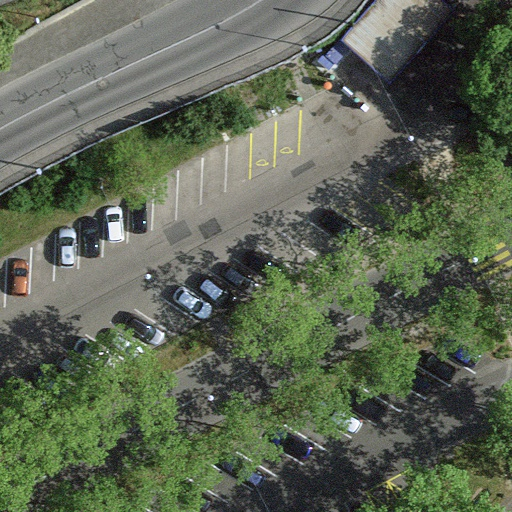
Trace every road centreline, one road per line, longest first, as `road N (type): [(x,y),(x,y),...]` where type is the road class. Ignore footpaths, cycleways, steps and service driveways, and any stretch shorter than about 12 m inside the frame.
road 1 (residential): [(511,241),(0,500)]
road 2 (residential): [(260,0),(0,130)]
